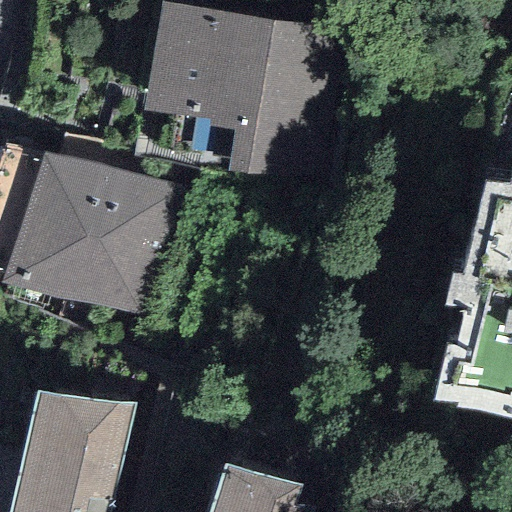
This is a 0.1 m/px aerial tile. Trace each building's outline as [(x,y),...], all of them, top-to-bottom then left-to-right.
[(157,0),(142,94),(237,110),(229,161),(323,177),(350,20),(230,0),(157,0)] [(185,182),(42,135),(0,263),(0,266),(142,313),(185,182)] [(511,165),(484,160),(462,256),(450,253),(442,287),(454,289),(431,388),(511,406),(511,165)] [(110,511),(136,394),(34,371),(3,511),(110,511)] [(309,511),(321,474),(221,444),(200,511),(309,511)]
